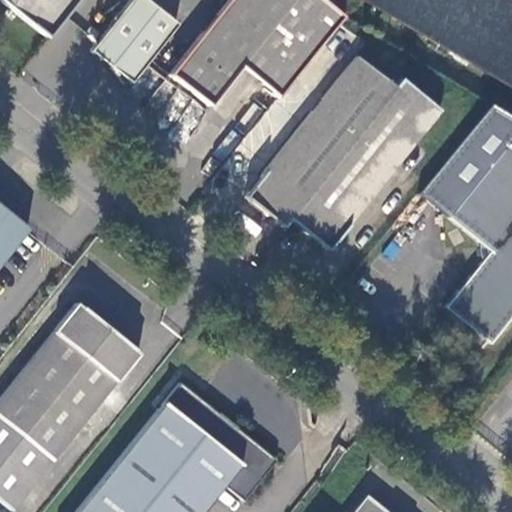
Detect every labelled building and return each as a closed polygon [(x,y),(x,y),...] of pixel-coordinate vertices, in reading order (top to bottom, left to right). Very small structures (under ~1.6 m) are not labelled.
[(1,0),(46,35),(74,0),(1,0)] [(127,81),(174,24),(144,0),(127,0),(88,49),(127,81)] [(236,70),(272,100),(338,16),(317,0),(223,0),(164,75),(205,107),(236,70)] [(511,0),(363,0),(511,87),(511,0)] [(323,250),(434,110),(397,80),(391,88),(351,55),(241,196),(279,225),(285,218),(323,250)] [(511,307),(511,150),(501,142),(444,215),(475,242),(478,259),(440,305),(486,341),(511,307)] [(0,263),(29,227),(0,203),(0,263)] [(0,498),(10,507),(140,351),(77,301),(0,395),(0,498)] [(178,385),(74,511),(203,511),(224,487),(242,502),(275,461),(178,385)] [(384,511),(362,495),(348,511),(384,511)]
